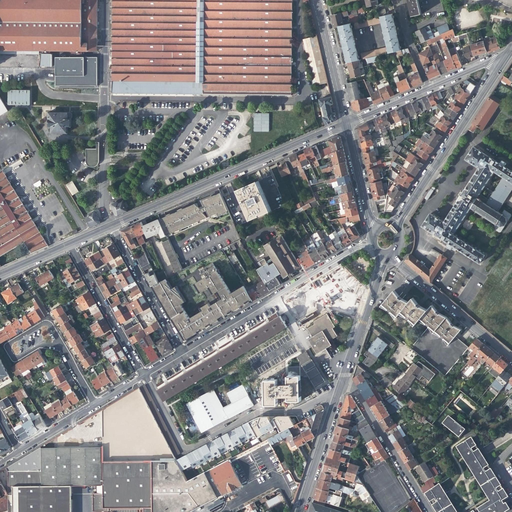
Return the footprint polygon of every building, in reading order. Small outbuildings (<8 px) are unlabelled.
[(0,0),(0,50),(98,51),(98,3),(98,0),(0,0)] [(292,74),(293,18),(293,0),(113,0),(112,81),(292,81),(292,74)] [(421,14),(418,0),(408,0),(409,4),(412,16),(421,14)] [(335,28),(339,27),(350,24),(351,24),(349,16),(365,12),(364,7),(332,15),(335,28)] [(390,53),(395,51),(401,50),(398,38),(397,32),(396,28),(392,14),(381,17),(382,22),(385,34),(388,47),(390,53)] [(380,17),(354,23),(355,29),(381,23),(380,17)] [(447,23),(437,28),(440,35),(441,35),(444,34),(450,31),(447,23)] [(346,55),(348,62),(358,60),(360,60),(358,54),(356,48),(355,44),(352,30),(350,24),(339,27),(344,47),(346,55)] [(420,37),(422,43),(426,41),(430,39),(427,31),(431,30),(430,25),(416,31),(418,36),(419,35),(420,36),(420,37)] [(443,39),(451,36),(455,35),(453,29),(450,31),(444,34),(441,35),(443,39)] [(328,83),(317,37),(303,40),(310,68),(315,86),(328,83)] [(496,37),(484,41),(487,52),(493,50),(500,48),(496,37)] [(471,45),(471,46),(475,56),(480,55),(487,52),(484,41),(471,45)] [(471,57),(475,56),(471,46),(463,48),(466,59),(471,57)] [(362,59),(366,58),(377,56),(389,53),(387,47),(361,54),(362,59)] [(447,47),(444,48),(444,50),(449,59),(445,61),(449,72),(453,70),(457,69),(451,57),(448,51),(447,47)] [(430,49),(431,53),(435,60),(441,75),(446,73),(449,72),(445,61),(440,63),(433,48),(430,49)] [(430,49),(419,54),(421,59),(421,60),(424,65),(427,64),(432,62),(435,60),(431,53),(430,49)] [(457,54),(455,55),(451,57),(457,69),(460,67),(462,66),(459,60),(457,54)] [(41,55),(41,64),(40,64),(40,67),(91,67),(91,55),(41,55)] [(0,57),(0,66),(37,67),(37,57),(0,57)] [(349,67),(350,70),(360,68),(358,60),(348,62),(349,67)] [(427,64),(424,65),(430,80),(437,77),(441,75),(435,60),(432,62),(434,65),(429,67),(427,64)] [(395,77),(401,92),(404,91),(412,88),(407,78),(406,74),(401,64),(397,66),(401,76),(398,77),(398,76),(395,77)] [(412,67),(414,71),(415,74),(407,78),(412,88),(417,85),(423,83),(416,66),(412,67)] [(351,78),(362,76),(360,68),(350,70),(350,73),(350,74),(351,78)] [(510,85),(511,81),(511,80),(510,79),(504,75),(501,79),(510,85)] [(365,82),(371,96),(371,97),(374,104),(380,102),(384,100),(380,92),(374,94),(374,92),(369,80),(365,82)] [(461,89),(458,94),(467,99),(470,95),(476,87),(473,84),(467,80),(463,82),(468,86),(465,91),(461,89)] [(292,95),(292,81),(112,81),(112,94),(292,95)] [(358,81),(348,83),(350,92),(360,90),(358,81)] [(320,86),(324,99),(331,97),(328,84),(320,86)] [(386,87),(380,89),(380,92),(384,100),(389,98),(390,97),(394,95),(390,85),(386,87)] [(455,94),(451,87),(447,89),(451,96),(455,94)] [(30,104),(30,89),(8,89),(8,103),(30,104)] [(360,90),(350,92),(352,101),(362,99),(360,90)] [(441,91),(440,92),(436,94),(433,95),(428,97),(433,107),(436,105),(438,105),(439,104),(440,104),(438,98),(443,96),(441,91)] [(457,103),(462,106),(465,102),(467,99),(458,94),(454,100),(457,103)] [(491,94),(489,97),(499,104),(501,101),(491,94)] [(333,104),(331,97),(324,99),(320,100),(321,107),(323,107),(324,111),(331,109),(330,105),(333,104)] [(362,99),(352,101),(354,109),(358,111),(363,109),(374,104),(371,97),(362,99)] [(425,110),(433,107),(428,97),(425,99),(420,100),(425,110)] [(499,104),(489,97),(480,112),(473,123),(478,126),(483,130),(500,104),(499,104)] [(417,114),(425,110),(420,100),(417,102),(413,104),(417,114)] [(454,100),(449,108),(458,113),(461,109),(462,106),(457,103),(454,100)] [(409,117),(417,114),(413,104),(409,105),(405,107),(409,117)] [(401,120),(409,117),(405,107),(401,109),(397,110),(401,120)] [(448,117),(453,121),(456,116),(458,113),(449,108),(446,111),(445,109),(444,110),(442,112),(444,115),(448,117)] [(332,114),(331,109),(324,111),(326,116),(323,116),(326,125),(335,121),(336,119),(335,113),(332,114)] [(394,124),(401,120),(397,110),(394,112),(389,114),(394,124)] [(442,118),(439,122),(448,127),(451,124),(453,121),(448,117),(444,115),(442,112),(441,111),(438,116),(442,118)] [(253,131),(269,132),(269,113),(254,113),(253,131)] [(48,114),(48,120),(50,120),(50,128),(52,129),(52,134),(68,134),(68,128),(71,129),(71,120),(72,120),(71,115),(69,115),(69,114),(48,114)] [(386,127),(394,124),(389,114),(385,116),(381,117),(386,127)] [(377,131),(386,127),(381,117),(378,119),(374,120),(376,126),(375,127),(377,131)] [(438,131),(444,134),(446,130),(448,127),(439,122),(435,129),(438,131)] [(478,126),(473,123),(469,128),(475,132),(478,126)] [(358,129),(359,132),(360,135),(361,142),(372,140),(371,134),(367,135),(365,130),(364,125),(360,127),(358,129)] [(435,129),(430,136),(439,141),(442,137),(444,134),(438,131),(435,129)] [(322,157),(326,155),(344,148),(341,137),(339,136),(329,140),(331,146),(320,151),(322,157)] [(423,141),(426,143),(429,145),(434,148),(437,145),(439,141),(430,136),(427,140),(424,138),(423,141)] [(417,138),(413,145),(418,148),(421,150),(430,155),(432,152),(434,148),(429,145),(426,143),(423,141),(417,138)] [(373,145),(372,140),(361,142),(362,145),(363,151),(370,149),(369,146),(373,145)] [(99,161),(100,141),(97,141),(97,148),(86,148),(86,158),(86,162),(87,164),(90,166),(93,167),(96,166),(98,164),(99,161)] [(402,147),(398,145),(397,147),(396,149),(395,151),(394,152),(397,155),(402,147)] [(317,166),(320,165),(317,158),(321,157),(316,146),(309,149),(304,151),(305,153),(308,160),(313,158),(317,166)] [(466,159),(480,168),(466,189),(465,189),(458,200),(458,201),(444,222),(431,213),(423,226),(442,238),(449,243),(447,246),(455,251),(457,248),(480,263),(485,255),(454,234),(472,207),(496,223),(493,227),(500,232),(501,232),(511,216),(511,214),(505,210),(502,214),(498,212),(511,189),(511,170),(505,166),(508,163),(503,160),(501,163),(474,146),(466,159)] [(333,161),(320,165),(321,168),(347,161),(345,154),(344,148),(326,155),(326,157),(332,155),(333,161)] [(376,157),(375,151),(371,152),(370,149),(363,151),(364,154),(365,159),(376,157)] [(414,155),(420,159),(425,163),(427,160),(430,155),(421,150),(418,154),(416,152),(414,155)] [(308,160),(305,153),(301,155),(298,156),(301,164),(301,165),(303,170),(311,167),(308,160)] [(289,169),(301,164),(298,156),(297,154),(291,157),(285,159),(289,169)] [(377,161),(376,157),(365,159),(366,162),(367,167),(374,166),(378,165),(379,165),(381,164),(380,160),(377,161)] [(413,162),(411,164),(420,169),(423,165),(425,163),(420,159),(418,161),(415,159),(414,160),(413,159),(412,162),(413,162)] [(19,160),(1,170),(4,174),(21,164),(19,160)] [(337,175),(332,176),(332,179),(350,174),(348,166),(347,161),(321,168),(323,174),(331,172),(331,171),(335,170),(337,175)] [(278,166),(282,176),(290,173),(286,163),(281,165),(278,166)] [(412,171),(410,173),(415,177),(418,172),(420,169),(411,164),(408,168),(412,171)] [(380,173),(378,168),(374,169),(374,166),(367,167),(368,171),(369,175),(380,173)] [(4,174),(1,170),(0,170),(0,266),(2,266),(0,262),(0,256),(24,241),(32,253),(49,246),(18,197),(9,182),(6,176),(4,174)] [(381,179),(380,173),(369,175),(370,179),(371,184),(377,182),(378,182),(377,179),(381,179)] [(405,173),(402,178),(411,184),(414,179),(415,177),(410,173),(409,175),(405,173)] [(338,180),(339,186),(352,183),(350,178),(350,174),(332,179),(326,180),(326,183),(338,180)] [(261,181),(274,210),(285,205),(272,177),(262,180),(261,181)] [(403,185),(401,187),(406,191),(408,188),(411,184),(402,178),(399,182),(403,185)] [(65,185),(72,196),(79,192),(72,181),(65,185)] [(261,181),(240,190),(245,202),(252,220),(274,210),(266,192),(261,181)] [(378,185),(378,182),(377,182),(371,184),(372,187),(373,192),(383,189),(382,184),(378,185)] [(334,190),(339,189),(342,189),(343,194),(354,191),(352,186),(352,183),(339,186),(334,187),(334,190)] [(397,185),(393,192),(401,198),(404,193),(406,191),(401,187),(397,185)] [(434,190),(430,188),(424,198),(428,200),(434,190)] [(386,199),(383,189),(373,192),(374,197),(376,205),(382,203),(382,200),(386,199)] [(329,205),(339,202),(342,202),(355,199),(354,195),(354,191),(343,194),(340,194),(327,197),(329,205)] [(393,199),(385,211),(392,212),(399,202),(401,198),(393,192),(390,196),(393,199)] [(65,209),(55,193),(42,201),(52,217),(65,209)] [(228,209),(221,193),(203,201),(204,203),(205,205),(206,207),(207,211),(210,217),(228,209)] [(303,201),(305,205),(309,204),(316,200),(314,196),(303,201)] [(356,202),(355,199),(342,202),(344,209),(345,209),(357,207),(356,202)] [(117,216),(128,211),(126,207),(127,206),(126,202),(124,203),(124,202),(120,203),(117,202),(112,205),(112,206),(116,216),(117,216)] [(160,220),(167,236),(174,232),(206,219),(202,213),(199,208),(198,206),(197,203),(167,216),(160,220)] [(337,218),(338,218),(359,214),(358,210),(357,207),(345,209),(346,213),(337,215),(337,218)] [(86,218),(91,227),(100,223),(101,222),(97,213),(95,212),(90,214),(89,217),(86,218)] [(354,222),(360,221),(360,218),(359,214),(338,218),(341,223),(343,223),(343,222),(353,221),(354,222)] [(167,236),(160,220),(151,223),(148,224),(143,226),(146,233),(149,238),(153,236),(161,233),(163,238),(167,236)] [(142,235),(146,233),(143,226),(141,222),(137,224),(132,226),(137,237),(141,245),(143,244),(145,243),(142,235)] [(349,228),(345,230),(352,241),(361,236),(354,225),(351,227),(351,226),(349,227),(349,228)] [(133,239),(137,237),(132,226),(127,228),(121,231),(131,249),(136,247),(133,239)] [(345,230),(344,228),(336,233),(338,236),(339,237),(344,246),(348,244),(352,241),(345,230)] [(316,231),(319,236),(330,254),(334,252),(337,250),(331,240),(326,243),(323,238),(319,230),(316,231)] [(289,279),(292,278),(294,276),(293,276),(292,274),(296,271),(296,270),(298,269),(301,267),(302,266),(301,266),(282,235),(269,242),(264,246),(265,246),(268,250),(267,251),(268,252),(268,251),(271,256),(270,256),(271,257),(274,261),(273,261),(274,262),(275,262),(277,267),(277,268),(278,267),(280,272),(280,273),(281,273),(284,277),(283,278),(283,279),(288,276),(290,278),(289,279)] [(321,243),(320,244),(320,245),(316,248),(323,259),(327,256),(330,254),(319,236),(318,237),(321,243)] [(338,236),(331,240),(337,250),(340,248),(344,246),(339,237),(338,236)] [(175,274),(182,271),(174,253),(169,240),(162,243),(175,274)] [(114,244),(100,252),(103,258),(117,250),(115,246),(114,244)] [(306,252),(302,254),(304,257),(300,259),(306,269),(312,266),(316,263),(307,249),(306,247),(305,245),(303,246),(302,247),(304,249),(305,250),(306,252)] [(431,283),(447,258),(427,245),(423,250),(438,259),(430,271),(411,254),(409,257),(407,259),(405,261),(431,283)] [(308,248),(307,249),(316,263),(321,260),(323,259),(316,248),(312,250),(311,249),(309,250),(308,248)] [(119,253),(117,250),(103,258),(106,263),(120,255),(119,253)] [(97,254),(85,260),(87,263),(88,266),(99,260),(100,259),(97,254)] [(145,254),(136,258),(140,264),(142,268),(147,265),(150,264),(145,254)] [(266,262),(264,259),(259,262),(262,267),(257,270),(267,287),(269,290),(270,291),(276,287),(280,285),(277,279),(282,276),(280,273),(280,272),(277,268),(277,267),(274,262),(273,261),(272,259),(266,262)] [(92,271),(102,265),(99,260),(88,266),(90,268),(92,271)] [(217,302),(226,316),(250,301),(252,300),(248,292),(247,290),(244,286),(231,293),(225,282),(220,274),(213,263),(201,270),(203,273),(201,274),(204,278),(209,288),(211,290),(212,289),(215,293),(218,292),(222,299),(217,302)] [(61,274),(64,279),(77,272),(76,269),(74,266),(61,274)] [(362,294),(364,289),(339,266),(318,279),(312,283),(326,304),(334,299),(322,280),(332,274),(349,292),(343,311),(356,315),(362,294)] [(148,273),(145,274),(148,279),(152,286),(154,285),(158,283),(156,277),(152,268),(149,270),(151,276),(150,277),(148,273)] [(47,272),(43,274),(47,281),(54,277),(50,270),(47,272)] [(128,270),(114,278),(117,284),(121,282),(132,276),(130,274),(128,270)] [(79,274),(77,272),(64,279),(67,285),(80,277),(79,274)] [(165,272),(156,277),(158,283),(166,279),(167,278),(165,272)] [(40,286),(47,281),(43,274),(41,276),(38,277),(36,278),(40,286)] [(102,289),(103,292),(117,284),(114,278),(113,276),(112,275),(112,274),(109,276),(111,280),(100,287),(102,289)] [(124,287),(135,281),(133,279),(132,276),(121,282),(124,287)] [(200,293),(209,288),(204,278),(195,284),(200,293)] [(160,301),(183,341),(187,338),(196,334),(198,332),(197,331),(200,329),(201,331),(212,324),(219,318),(211,305),(210,303),(201,308),(202,311),(196,315),(198,318),(192,322),(190,318),(182,304),(185,302),(176,286),(173,288),(172,289),(168,282),(166,279),(158,283),(154,285),(158,293),(157,294),(158,297),(160,297),(162,300),(160,301)] [(263,281),(254,286),(255,288),(260,295),(261,297),(266,293),(267,292),(270,291),(269,290),(268,290),(263,281)] [(16,285),(11,288),(16,297),(24,292),(19,283),(16,285)] [(120,289),(117,284),(103,292),(104,294),(106,297),(120,289)] [(177,286),(176,286),(185,302),(187,301),(177,286)] [(17,298),(16,297),(11,288),(7,291),(2,293),(8,303),(17,298)] [(255,288),(248,292),(252,300),(253,301),(257,299),(261,297),(260,295),(255,288)] [(131,297),(141,292),(139,289),(135,291),(133,292),(130,294),(131,297)] [(390,312),(395,318),(401,311),(409,302),(402,298),(401,299),(400,298),(398,297),(399,296),(397,294),(395,291),(394,289),(386,299),(384,302),(382,304),(381,305),(387,309),(388,308),(391,311),(390,312)] [(75,300),(78,305),(79,306),(92,298),(91,295),(89,292),(75,300)] [(143,296),(129,305),(132,310),(146,302),(145,299),(143,296)] [(401,311),(415,324),(420,319),(427,310),(421,306),(420,307),(418,306),(417,305),(418,303),(413,297),(409,302),(401,311)] [(81,311),(91,306),(95,303),(94,301),(92,298),(79,306),(81,311)] [(121,304),(119,300),(115,302),(111,305),(112,308),(121,304)] [(217,302),(211,305),(219,318),(220,319),(223,317),(224,319),(225,318),(229,316),(251,302),(250,301),(226,316),(217,302)] [(135,315),(149,307),(147,304),(146,302),(132,310),(135,315)] [(429,326),(434,331),(446,317),(440,313),(439,314),(438,313),(436,312),(437,311),(432,304),(427,310),(420,319),(429,326)] [(55,314),(57,318),(65,313),(61,306),(53,311),(55,314)] [(126,306),(115,313),(116,315),(118,318),(129,312),(126,306)] [(36,310),(26,316),(32,325),(37,321),(41,319),(36,310)] [(102,316),(100,311),(93,315),(96,319),(102,316)] [(144,320),(148,318),(153,315),(151,311),(142,317),(144,320)] [(121,323),(131,317),(132,317),(129,312),(118,318),(120,321),(121,323)] [(66,313),(65,313),(57,318),(59,321),(61,325),(68,321),(70,320),(73,318),(71,315),(68,317),(66,313)] [(313,337),(309,339),(318,354),(320,352),(324,350),(331,345),(329,341),(337,336),(332,328),(335,327),(327,314),(314,322),(315,325),(308,329),(313,337)] [(26,315),(19,320),(24,329),(28,327),(32,325),(26,316),(26,315)] [(266,324),(259,329),(266,340),(287,327),(284,323),(285,322),(284,320),(283,321),(281,317),(280,316),(269,322),(269,321),(268,322),(266,323),(266,324)] [(451,323),(446,317),(434,331),(436,333),(442,337),(448,345),(455,337),(461,329),(455,326),(454,327),(452,325),(451,324),(451,323)] [(104,318),(93,325),(96,330),(107,324),(105,320),(104,318)] [(198,332),(196,334),(197,335),(199,334),(204,331),(220,322),(221,321),(220,319),(219,318),(212,324),(201,331),(200,329),(197,331),(198,332)] [(19,320),(12,324),(17,333),(21,331),(24,329),(19,320)] [(72,328),(68,321),(61,325),(63,328),(65,332),(72,328)] [(157,322),(143,330),(146,336),(147,336),(155,331),(161,328),(158,324),(157,322)] [(130,323),(123,327),(125,331),(133,327),(130,323)] [(131,338),(130,339),(131,341),(133,344),(139,340),(144,337),(146,336),(143,330),(142,328),(139,323),(136,325),(140,330),(138,331),(140,333),(133,337),(131,338)] [(4,328),(5,329),(10,337),(14,335),(17,333),(12,324),(4,328)] [(108,326),(107,324),(96,330),(93,332),(95,334),(96,337),(110,329),(108,326)] [(73,327),(72,328),(65,332),(67,335),(70,339),(78,334),(73,327)] [(135,330),(133,327),(125,331),(127,335),(133,331),(132,331),(135,330)] [(155,331),(160,340),(166,336),(163,331),(161,327),(161,328),(155,331)] [(0,343),(7,339),(10,337),(5,329),(0,331),(0,343)] [(248,335),(242,339),(249,350),(266,340),(259,329),(251,333),(251,332),(249,333),(248,334),(248,335)] [(79,334),(78,334),(70,339),(71,342),(74,346),(82,341),(83,341),(79,334)] [(157,346),(163,355),(168,352),(172,350),(172,348),(166,336),(160,340),(158,341),(160,344),(157,346)] [(368,349),(368,350),(379,358),(389,345),(393,348),(395,345),(385,337),(382,340),(378,336),(374,341),(368,349)] [(116,341),(114,337),(109,340),(105,342),(101,345),(103,349),(116,341)] [(151,343),(151,342),(148,343),(144,337),(139,340),(144,349),(152,344),(154,344),(153,342),(151,343)] [(469,356),(471,359),(473,356),(476,353),(483,344),(478,340),(476,338),(468,348),(469,350),(471,348),(474,350),(472,352),(469,356)] [(233,345),(227,348),(233,359),(249,350),(242,339),(236,343),(235,342),(234,342),(232,344),(233,345)] [(84,344),(82,341),(74,346),(76,350),(78,354),(85,349),(83,345),(84,344)] [(153,345),(152,344),(144,349),(152,362),(158,358),(151,346),(153,345)] [(486,347),(483,344),(476,353),(473,356),(477,359),(483,364),(486,360),(493,352),(486,347)] [(108,351),(111,356),(122,350),(120,347),(118,345),(108,351)] [(218,354),(212,357),(219,368),(233,359),(227,348),(221,352),(220,351),(219,352),(217,353),(218,354)] [(412,361),(418,354),(410,348),(405,355),(412,361)] [(89,357),(85,349),(78,354),(79,356),(82,361),(89,357)] [(123,353),(122,350),(111,356),(108,358),(109,359),(111,364),(113,367),(118,376),(122,374),(120,369),(117,364),(118,364),(119,363),(119,362),(118,360),(125,356),(123,353)] [(371,368),(379,358),(368,350),(364,354),(367,357),(366,359),(363,362),(363,363),(371,368)] [(40,354),(38,351),(35,353),(31,356),(36,365),(37,365),(44,360),(40,354)] [(306,351),(297,356),(300,360),(300,366),(300,376),(309,375),(316,387),(325,381),(306,351)] [(486,360),(493,366),(500,358),(495,354),(493,352),(486,360)] [(29,369),(36,365),(31,356),(28,357),(23,360),(28,369),(29,369)] [(91,356),(89,357),(82,361),(84,364),(87,368),(95,363),(91,356)] [(467,364),(470,366),(477,359),(473,356),(471,359),(467,364)] [(203,363),(195,367),(202,378),(219,368),(212,357),(206,361),(205,360),(203,361),(202,362),(203,363)] [(503,370),(508,365),(504,362),(500,358),(493,366),(494,368),(499,371),(501,373),(503,370)] [(0,359),(0,383),(10,378),(0,359)] [(30,371),(29,369),(28,369),(23,360),(17,364),(11,367),(16,376),(21,373),(23,375),(30,371)] [(406,374),(414,380),(416,377),(420,380),(423,376),(430,382),(436,374),(419,361),(416,365),(415,364),(412,368),(406,374)] [(357,368),(353,378),(356,382),(358,385),(366,380),(361,373),(363,373),(364,370),(358,365),(357,368)] [(50,370),(54,377),(62,373),(60,370),(58,366),(50,370)] [(300,376),(300,366),(287,366),(288,384),(277,385),(277,379),(265,380),(266,405),(278,404),(277,395),(283,395),(288,395),(288,400),(301,400),(300,376)] [(112,368),(106,372),(111,381),(115,379),(118,376),(113,367),(112,368)] [(183,389),(202,378),(195,367),(187,372),(187,371),(185,372),(184,373),(184,374),(177,378),(183,389)] [(499,393),(505,385),(511,378),(507,374),(503,370),(501,373),(498,376),(490,386),(499,393)] [(98,376),(99,378),(103,385),(107,383),(111,381),(106,372),(105,372),(98,376)] [(403,395),(414,380),(406,374),(405,373),(403,372),(398,378),(397,379),(396,378),(393,382),(385,375),(380,382),(391,392),(394,388),(403,395)] [(60,388),(61,387),(63,386),(68,383),(65,378),(62,373),(54,377),(53,378),(60,388)] [(100,387),(103,385),(99,378),(93,381),(97,389),(100,387)] [(165,401),(183,389),(177,378),(169,383),(168,382),(167,383),(165,384),(166,385),(158,390),(165,401)] [(371,383),(370,383),(368,384),(366,380),(358,385),(360,389),(362,393),(373,386),(371,383)] [(71,387),(68,383),(63,386),(61,387),(67,397),(72,405),(76,402),(79,400),(73,392),(70,388),(71,387)] [(224,407),(213,389),(186,404),(202,433),(230,417),(253,405),(243,384),(227,393),(232,403),(224,407)] [(144,385),(139,388),(176,460),(180,454),(144,385)] [(374,388),(373,386),(362,393),(364,396),(367,400),(378,393),(375,388),(374,388)] [(19,401),(28,396),(23,388),(14,392),(19,401)] [(383,400),(378,393),(367,400),(369,405),(371,407),(382,401),(383,400)] [(388,412),(382,401),(371,407),(375,413),(380,421),(389,415),(394,412),(396,411),(407,405),(405,403),(399,398),(394,394),(385,399),(395,407),(390,410),(391,412),(390,412),(388,412)] [(7,396),(0,400),(0,402),(4,410),(13,405),(7,396)] [(354,409),(357,407),(351,396),(349,396),(347,396),(342,410),(352,414),(351,411),(352,412),(354,411),(354,409)] [(67,397),(61,401),(65,409),(69,406),(72,405),(67,397)] [(62,411),(65,409),(61,401),(60,400),(59,400),(53,404),(52,405),(53,406),(57,413),(62,411)] [(411,400),(410,400),(407,405),(413,409),(417,404),(411,400)] [(55,415),(57,413),(53,406),(52,405),(53,404),(51,403),(51,402),(44,407),(50,416),(50,417),(55,415)] [(4,410),(6,413),(14,408),(13,405),(4,410)] [(352,414),(353,414),(355,418),(362,414),(360,411),(357,407),(354,409),(354,411),(352,412),(351,411),(352,414)] [(17,412),(14,408),(6,413),(8,417),(17,412)] [(312,424),(310,426),(316,437),(318,431),(325,409),(324,409),(324,410),(317,413),(307,418),(306,419),(308,422),(311,421),(312,424)] [(341,414),(340,418),(351,421),(353,414),(352,414),(342,410),(341,414)] [(491,416),(495,420),(500,415),(495,411),(491,416)] [(29,420),(23,424),(30,436),(39,430),(33,420),(29,414),(27,415),(29,420)] [(365,419),(362,414),(355,418),(359,423),(365,419)] [(296,416),(280,416),(281,418),(283,422),(287,429),(302,421),(300,416),(299,415),(296,416)] [(396,427),(389,415),(380,421),(383,426),(387,433),(396,427)] [(43,420),(40,416),(33,420),(39,430),(53,422),(50,417),(50,416),(43,420)] [(257,418),(249,422),(256,436),(260,434),(261,434),(282,423),(280,419),(279,416),(259,417),(257,418)] [(351,421),(349,421),(340,418),(339,422),(337,425),(350,429),(358,431),(358,429),(349,426),(351,421)] [(361,425),(367,422),(365,419),(358,424),(358,431),(363,428),(361,425)] [(464,430),(451,420),(445,427),(460,439),(463,436),(461,434),(464,430)] [(256,436),(249,422),(244,424),(242,425),(249,440),(256,436)] [(282,423),(261,434),(265,441),(268,439),(273,436),(281,432),(284,430),(287,429),(283,422),(282,423)] [(22,426),(15,430),(21,441),(30,436),(23,424),(22,425),(22,426)] [(400,424),(397,426),(404,437),(405,436),(407,435),(400,424)] [(249,440),(242,425),(238,427),(235,429),(242,443),(249,440)] [(348,434),(350,429),(337,425),(336,429),(335,433),(347,436),(354,438),(359,440),(359,437),(348,434)] [(361,430),(368,443),(377,438),(372,429),(369,425),(363,428),(362,429),(361,430)] [(312,439),(315,437),(316,437),(310,426),(306,428),(307,430),(303,432),(302,430),(301,430),(302,433),(307,441),(312,439)] [(390,438),(394,444),(403,438),(404,437),(397,426),(396,427),(387,433),(390,438)] [(293,447),(297,444),(293,436),(290,431),(289,428),(287,429),(284,430),(281,432),(273,436),(268,439),(271,444),(280,439),(287,436),(293,447)] [(242,443),(235,429),(231,431),(227,433),(235,447),(242,443)] [(0,453),(10,447),(2,432),(0,433),(0,453)] [(235,447),(227,433),(224,435),(221,436),(228,451),(235,447)] [(294,435),(293,436),(297,444),(298,446),(303,444),(307,442),(307,441),(302,433),(295,436),(294,435)] [(345,441),(347,436),(335,433),(334,436),(332,440),(345,444),(356,448),(357,445),(345,441)] [(228,451),(221,436),(217,438),(214,440),(222,454),(228,451)] [(371,450),(373,453),(383,447),(380,443),(377,438),(368,443),(366,444),(369,450),(371,450)] [(396,448),(399,452),(408,446),(403,438),(394,444),(396,448)] [(477,447),(472,438),(459,447),(494,503),(479,511),(508,511),(511,511),(507,504),(505,505),(503,502),(505,501),(509,498),(504,490),(502,491),(500,488),(502,486),(492,470),(490,471),(488,468),(490,467),(480,450),(478,451),(476,448),(477,447)] [(222,454),(214,440),(210,442),(206,444),(214,458),(222,454)] [(343,449),(345,444),(332,440),(331,444),(330,448),(342,452),(345,453),(348,453),(349,451),(343,449)] [(214,458),(206,444),(203,446),(200,447),(208,462),(214,458)] [(411,448),(412,447),(411,445),(408,446),(399,452),(402,457),(405,463),(413,458),(414,458),(413,457),(409,450),(411,448)] [(188,511),(218,497),(205,472),(204,473),(199,475),(193,478),(188,481),(187,481),(184,475),(184,474),(181,468),(176,460),(102,462),(103,447),(41,447),(42,471),(42,486),(71,485),(73,485),(73,484),(98,483),(98,485),(98,493),(94,493),(94,510),(110,510),(110,507),(112,507),(146,507),(146,511),(188,511)] [(208,462),(200,447),(196,450),(193,451),(201,465),(208,462)] [(385,452),(383,447),(373,453),(372,454),(376,460),(375,461),(377,464),(388,457),(385,452)] [(494,503),(459,447),(457,448),(491,502),(478,510),(479,511),(494,503)] [(341,456),(342,452),(330,448),(329,451),(327,456),(349,463),(350,459),(344,457),(341,456)] [(201,465),(193,451),(189,453),(186,455),(193,469),(201,465)] [(193,469),(186,455),(184,456),(182,457),(187,465),(181,468),(184,474),(193,469)] [(354,482),(356,475),(359,466),(358,466),(349,463),(327,456),(325,462),(322,471),(338,476),(343,478),(354,482)] [(187,465),(182,457),(176,460),(181,468),(187,465)] [(418,465),(413,458),(405,463),(407,466),(410,470),(414,467),(418,465)] [(223,495),(242,485),(229,459),(210,469),(223,495)] [(285,461),(281,463),(285,471),(289,470),(289,469),(285,461)] [(425,483),(434,478),(438,475),(434,468),(429,471),(425,464),(416,469),(418,472),(423,479),(425,483)] [(8,495),(8,510),(8,511),(71,511),(71,485),(42,486),(42,471),(8,471),(8,495)] [(333,477),(337,479),(338,476),(322,471),(322,474),(320,478),(331,482),(333,477)] [(289,472),(283,475),(287,484),(293,481),(289,472)] [(359,480),(356,475),(354,482),(359,483),(363,485),(359,480)] [(365,488),(359,490),(358,491),(356,490),(354,489),(340,485),(337,484),(335,483),(333,483),(331,482),(320,478),(319,483),(317,487),(329,491),(330,488),(336,491),(335,493),(340,495),(341,492),(347,494),(349,494),(350,493),(351,492),(357,495),(359,495),(362,500),(367,497),(370,501),(373,500),(365,488)] [(434,478),(425,483),(427,486),(422,490),(425,495),(435,488),(433,483),(436,481),(434,478)] [(456,511),(440,485),(438,486),(453,511),(456,511)] [(453,511),(438,486),(435,488),(425,495),(430,503),(432,502),(433,504),(434,506),(432,507),(435,511),(453,511)] [(335,493),(329,491),(317,487),(316,492),(314,498),(333,505),(338,506),(341,497),(340,497),(340,495),(335,493)] [(269,507),(284,500),(281,494),(266,501),(269,507)] [(0,499),(0,511),(8,510),(8,495),(0,499)] [(412,511),(422,511),(415,499),(408,504),(412,511)] [(345,508),(349,510),(355,511),(368,511),(353,507),(354,505),(350,504),(351,503),(347,502),(345,508)] [(355,511),(349,510),(348,511),(341,511),(312,503),(309,511),(355,511)]
